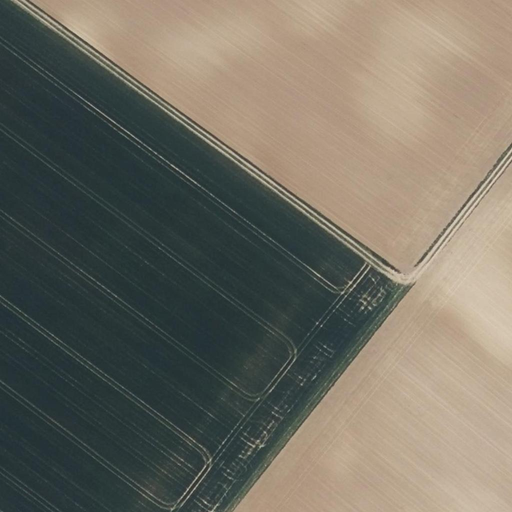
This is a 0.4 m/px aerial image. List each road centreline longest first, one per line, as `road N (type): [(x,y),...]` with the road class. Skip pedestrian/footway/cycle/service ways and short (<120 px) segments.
road 1 (track): [(511,147),(404,284),(17,0)]
road 2 (track): [(404,284),(226,511)]
